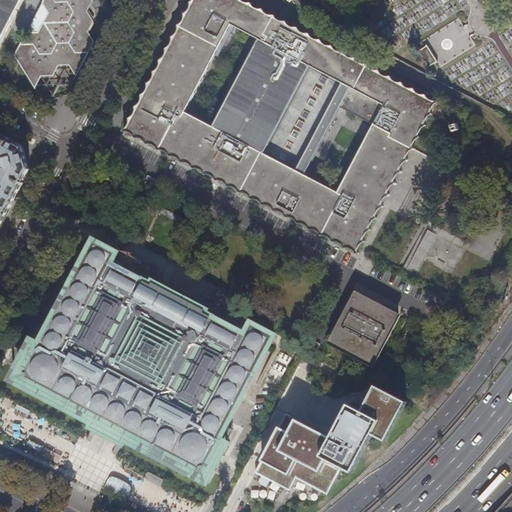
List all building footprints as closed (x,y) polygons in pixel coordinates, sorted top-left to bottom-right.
[(0,0),(0,46),(21,0),(0,0)] [(15,55),(35,86),(42,75),(53,74),(59,64),(71,63),(78,74),(95,42),(89,32),(94,21),(88,11),(93,1),(92,0),(44,0),(44,2),(49,13),(40,33),(27,33),(15,55)] [(439,101),(246,0),(193,0),(125,131),(347,248),(359,254),(439,101)] [(432,73),(476,45),(471,37),(474,35),(467,24),(464,26),(459,18),(414,46),(431,73),(432,73)] [(0,230),(12,208),(25,183),(24,182),(28,175),(31,170),(24,145),(19,143),(11,139),(12,138),(0,131),(0,160),(1,161),(1,160),(7,163),(8,166),(5,172),(4,171),(3,172),(4,173),(0,179),(0,230)] [(126,438),(208,483),(229,443),(221,439),(277,335),(275,334),(274,335),(255,325),(255,324),(253,323),(248,333),(215,316),(208,312),(209,309),(155,281),(154,283),(147,280),(114,263),(119,253),(117,252),(117,253),(97,242),(98,242),(96,241),(41,344),(33,340),(13,379),(96,423),(94,426),(108,433),(124,442),(126,438)] [(332,342),(374,364),(399,316),(358,294),(332,342)] [(279,345),(298,355),(304,345),(285,335),(279,345)] [(328,495),(343,467),(355,473),(375,435),(388,442),(409,402),(378,385),(364,410),(351,403),(334,436),(287,414),(256,473),(290,491),(297,479),(328,495)] [(159,485),(163,479),(148,471),(145,478),(159,485)]
